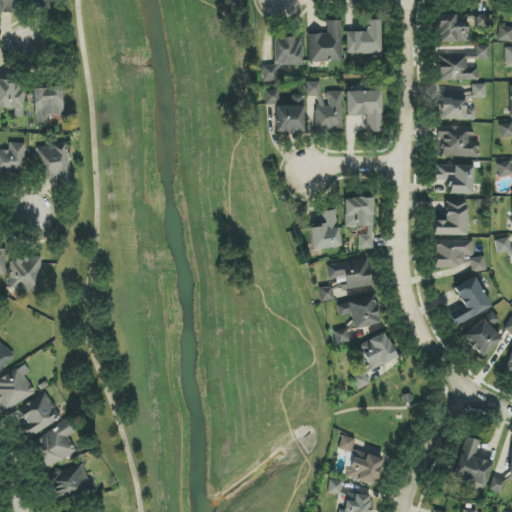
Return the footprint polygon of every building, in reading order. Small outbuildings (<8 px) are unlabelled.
[(0,0),(0,12),(15,12),(15,0),(0,0)] [(438,43),(467,42),(466,14),(438,15),(438,43)] [(489,14),(466,15),(467,27),(489,26),(489,14)] [(342,61),(340,20),(326,21),(327,33),(307,34),(308,63),(342,61)] [(379,54),(380,20),(365,20),(365,32),(346,32),(346,53),(379,54)] [(511,42),(511,27),(498,27),(497,42),(511,42)] [(300,37),(272,38),(272,66),(301,65),(300,37)] [(489,60),(489,46),(475,45),(475,59),(489,60)] [(477,69),(467,69),(467,54),(438,55),(439,81),(477,80),(477,69)] [(261,67),(262,81),(274,81),(273,66),(261,67)] [(0,108),(15,109),(15,116),(24,117),(25,87),(13,87),(13,80),(0,79),(0,108)] [(319,82),(305,82),(306,96),(320,96),(319,82)] [(472,98),(485,98),(485,85),(472,85),(472,98)] [(47,115),(64,115),(62,87),(33,88),(34,123),(48,123),(47,115)] [(263,91),(265,105),(279,103),(277,89),(263,91)] [(366,132),(381,132),(380,91),(346,92),(346,116),(366,115),(366,132)] [(314,131),(342,130),(341,92),(326,92),(326,106),(313,107),(314,131)] [(440,119),(474,120),(475,109),(464,109),(465,99),(471,99),(471,94),(441,93),(440,119)] [(274,106),(275,133),(303,132),(302,105),(274,106)] [(499,124),(499,138),(511,138),(511,123),(499,124)] [(442,156),(477,158),(478,147),(470,146),(471,127),(437,126),(437,139),(442,139),(442,156)] [(24,174),(25,143),(9,143),(8,151),(0,150),(0,180),(7,181),(7,173),(24,174)] [(71,185),(67,144),(37,147),(41,179),(56,178),(57,187),(71,185)] [(511,176),(511,162),(497,163),(497,176),(511,176)] [(472,195),(473,166),(435,165),(435,182),(449,182),(449,194),(472,195)] [(372,198),(344,198),(344,227),(366,227),(366,235),(358,235),(358,249),(372,249),(372,198)] [(433,235),(466,236),(467,202),(445,201),(445,221),(433,221),(433,235)] [(309,227),(312,250),(339,247),(336,210),(320,212),(321,226),(309,227)] [(473,240),(435,241),(435,267),(470,267),(470,272),(485,272),(485,257),(473,257),(473,240)] [(40,292),(41,258),(9,258),(8,292),(40,292)] [(326,265),(328,285),(318,286),(320,300),(359,295),(358,288),(369,286),(366,260),(326,265)] [(454,327),(490,307),(474,277),(453,289),(462,306),(448,314),(454,327)] [(336,305),(339,316),(349,314),(353,330),(379,323),(373,296),(336,305)] [(490,328),(499,320),(490,311),(462,338),(481,358),(501,339),(490,328)] [(336,345),(350,341),(346,329),(333,332),(336,345)] [(371,370),(396,357),(384,332),(358,346),(371,370)] [(0,370),(14,355),(0,343),(0,370)] [(29,373),(24,364),(0,378),(0,402),(5,411),(35,394),(24,376),(29,373)] [(60,420),(46,393),(18,408),(28,426),(23,428),(27,437),(60,420)] [(67,437),(74,433),(67,422),(31,443),(46,470),(76,453),(67,437)] [(376,486),(383,459),(351,451),(354,439),(341,436),(337,450),(352,453),(346,478),(376,486)] [(491,463),(474,458),(479,441),(463,437),(453,477),(473,482),(471,489),(483,492),(491,463)] [(90,494),(85,467),(51,473),(56,501),(90,494)] [(500,495),(505,482),(493,477),(488,490),(500,495)] [(341,481),(328,480),(327,494),(341,494),(341,481)] [(337,511),(367,511),(369,495),(339,493),(337,511)]
